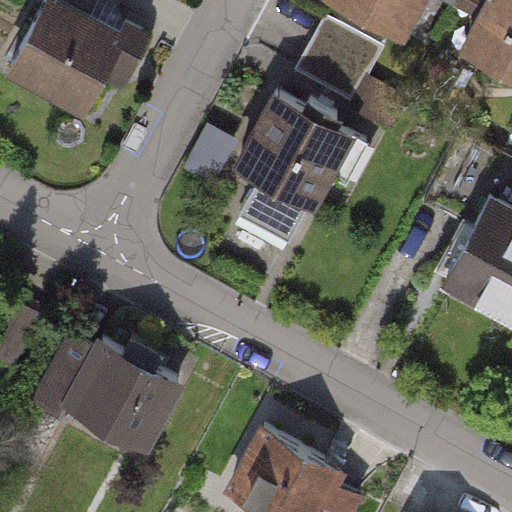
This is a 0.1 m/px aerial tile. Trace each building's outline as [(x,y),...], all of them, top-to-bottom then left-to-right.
[(45,0),(11,65),(89,106),(105,75),(124,85),(152,31),(131,20),(127,27),(75,0),(45,0)] [(345,0),(410,34),(427,0),(345,0)] [(511,69),(511,0),(490,0),(466,46),(511,69)] [(237,225),(285,251),(352,129),(280,90),(241,160),(265,173),(237,225)] [(511,312),(511,197),(497,189),(449,279),(511,312)] [(64,397),(151,444),(185,380),(99,334),(64,397)] [(341,464),(273,426),(238,489),(279,511),(353,511),(363,496),(333,479),(341,464)]
